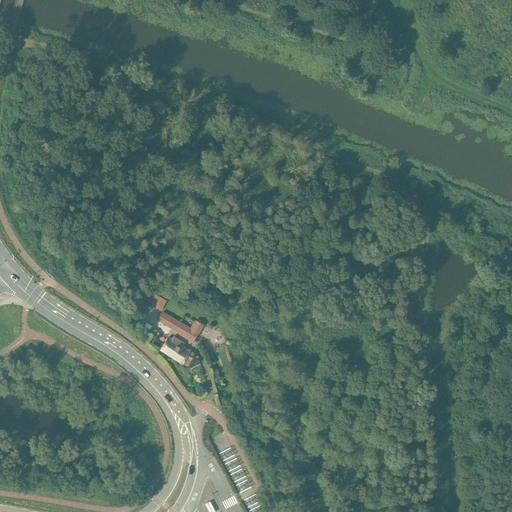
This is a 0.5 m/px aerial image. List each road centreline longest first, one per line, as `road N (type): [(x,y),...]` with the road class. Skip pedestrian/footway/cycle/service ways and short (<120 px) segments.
road 1 (secondary): [(155,386),(8,273)]
road 2 (secondary): [(174,511),(190,479),(191,438),(155,386)]
road 3 (secondary): [(155,386),(177,454),(166,491),(147,511)]
